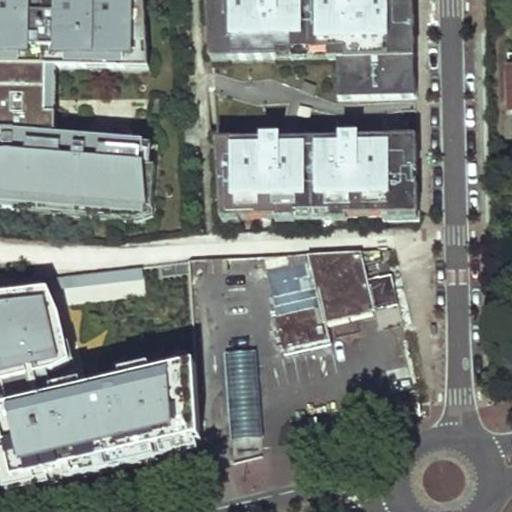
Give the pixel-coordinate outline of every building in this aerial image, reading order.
[(146,65),(142,10),(125,10),(125,1),(105,0),(105,10),(84,9),(84,0),(61,0),(62,9),(42,9),(42,0),(0,0),(0,96),(46,97),(47,74),(56,74),(85,75),(85,64),(106,65),(106,75),(124,75),(124,65),(146,65)] [(61,0),(42,0),(42,9),(62,9),(61,0)] [(105,0),(92,0),(84,0),(84,9),(105,10),(105,0)] [(215,0),(206,0),(207,17),(216,17),(215,0)] [(215,0),(216,17),(207,17),(210,53),(276,52),(276,44),(346,43),(346,81),(338,81),(338,100),(414,99),(414,40),(401,40),(401,19),(412,19),(412,4),(401,4),(400,0),(215,0)] [(142,10),(142,1),(125,1),(125,10),(142,10)] [(412,19),(401,19),(401,40),(414,40),(412,19)] [(276,44),(276,52),(337,51),(338,81),(346,81),(346,43),(276,44)] [(85,64),(85,75),(106,75),(106,65),(85,64)] [(147,76),(146,65),(124,65),(124,75),(147,76)] [(47,74),(46,97),(56,97),(56,74),(47,74)] [(0,119),(55,121),(56,97),(46,97),(0,96),(0,119)] [(55,136),(55,121),(0,119),(0,150),(15,150),(15,135),(55,136)] [(156,170),(158,148),(55,140),(55,136),(15,135),(15,150),(0,150),(0,158),(8,158),(28,159),(29,146),(63,149),(62,162),(75,163),(76,150),(88,151),(87,164),(100,165),(101,152),(142,155),(141,168),(156,170)] [(389,137),(389,140),(389,145),(416,145),(416,137),(389,137)] [(346,217),(384,216),(384,211),(417,211),(417,184),(413,184),(413,174),(417,174),(416,145),(389,145),(389,140),(359,140),(359,138),(341,138),(341,141),(292,141),(292,152),(280,152),(280,141),(280,140),(263,140),(263,143),(232,143),(232,149),(217,150),(221,214),(239,214),(238,220),(276,219),(276,214),(346,213),(346,217)] [(292,152),(292,141),(280,141),(280,152),(292,152)] [(217,142),(217,150),(232,149),(232,143),(232,142),(217,142)] [(0,158),(0,211),(17,213),(18,201),(152,212),(156,170),(141,168),(142,155),(101,152),(100,165),(87,164),(88,151),(76,150),(75,163),(62,162),(63,149),(29,146),(28,159),(8,158),(0,158)] [(18,201),(17,213),(138,223),(151,218),(152,212),(18,201)] [(276,214),(276,219),(276,223),(294,223),(295,221),(332,221),(332,217),(346,217),(346,213),(276,214)] [(239,214),(221,214),(222,223),(238,223),(238,220),(239,214)] [(360,253),(263,258),(277,317),(285,348),(286,357),(330,347),(328,339),(325,324),(374,312),(360,253)] [(206,260),(207,272),(227,271),(226,259),(206,260)] [(382,259),(364,264),(367,273),(384,268),(382,259)] [(79,272),(80,299),(143,297),(143,271),(79,272)] [(394,274),(369,280),(376,309),(401,303),(394,274)] [(81,396),(53,277),(0,284),(0,400),(22,482),(197,444),(193,371),(81,396)] [(260,354),(285,348),(277,317),(253,322),(260,354)] [(257,401),(253,352),(223,354),(227,403),(230,439),(260,437),(257,401)] [(197,448),(185,450),(191,475),(203,472),(197,448)]
